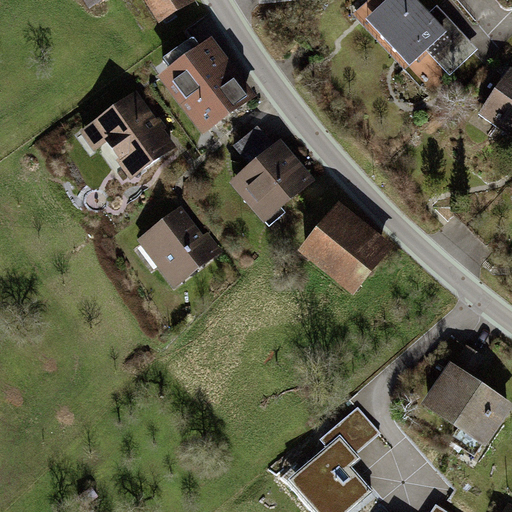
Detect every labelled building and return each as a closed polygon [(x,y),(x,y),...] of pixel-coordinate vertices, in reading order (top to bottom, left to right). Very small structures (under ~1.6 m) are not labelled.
[(94,0),(99,7),(110,0),(150,0),(163,20),(191,2),(189,0),(94,0)] [(429,17),(412,0),(394,0),(376,17),(390,31),(382,39),(397,54),(404,47),(418,61),(430,50),(451,72),(473,51),(436,11),(429,17)] [(195,40),(165,63),(174,74),(169,78),(210,130),(248,101),(208,48),(204,51),(195,40)] [(502,120),(499,124),(511,132),(511,73),(511,74),(488,108),(500,117),(499,118),(502,120)] [(135,97),(96,125),(134,178),(173,150),(135,97)] [(236,149),(246,159),(268,139),(259,129),(236,149)] [(255,170),(242,181),(272,215),(309,184),(278,149),(277,150),(268,139),(246,159),(255,170)] [(182,213),(150,237),(169,262),(162,267),(176,285),(221,251),(214,243),(208,247),(182,213)] [(336,217),(307,253),(355,292),(384,257),(336,217)] [(485,359),(468,348),(429,406),(486,443),(509,408),(470,383),(485,359)] [(352,511),(373,493),(348,464),(382,434),(360,409),(325,440),(332,447),(301,474),(325,502),(320,506),(325,511),(352,511)]
